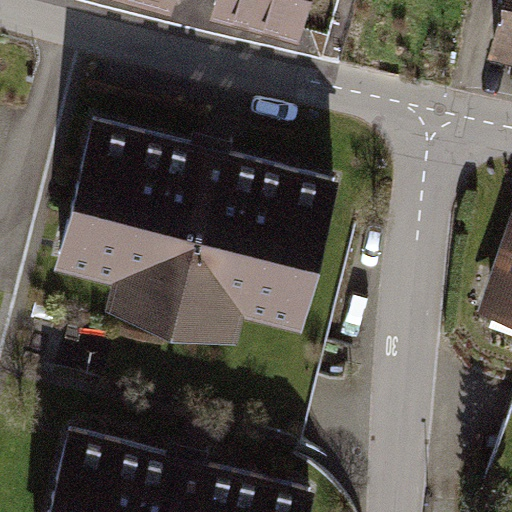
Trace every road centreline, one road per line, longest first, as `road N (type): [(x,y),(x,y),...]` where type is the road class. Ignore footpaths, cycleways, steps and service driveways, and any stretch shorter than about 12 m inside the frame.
road 1 (tertiary): [(433,110),(0,1)]
road 2 (tertiary): [(397,511),(433,110)]
